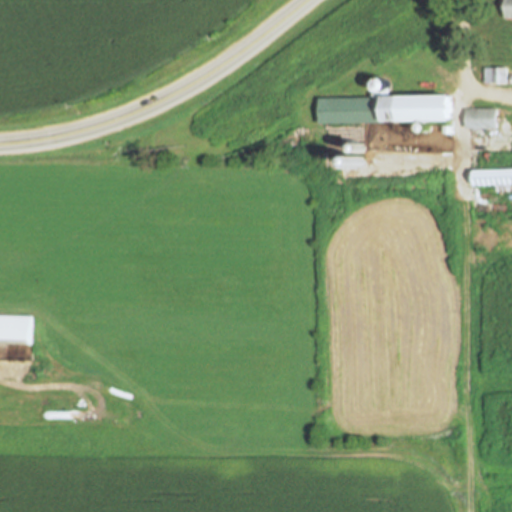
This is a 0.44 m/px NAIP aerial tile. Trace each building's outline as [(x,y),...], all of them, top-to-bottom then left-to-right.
[(485,67),(485,83),(507,83),(507,67),(485,67)] [(454,96),(392,96),(392,89),(378,89),(378,98),(329,98),(329,113),(385,113),(385,121),(444,121),(444,133),(454,133),(454,96)] [(467,109),(467,129),(497,130),(497,109),(467,109)] [(511,168),(511,190),(474,191),(473,170),(511,168)] [(0,315),(0,343),(31,344),(31,316),(0,315)]
